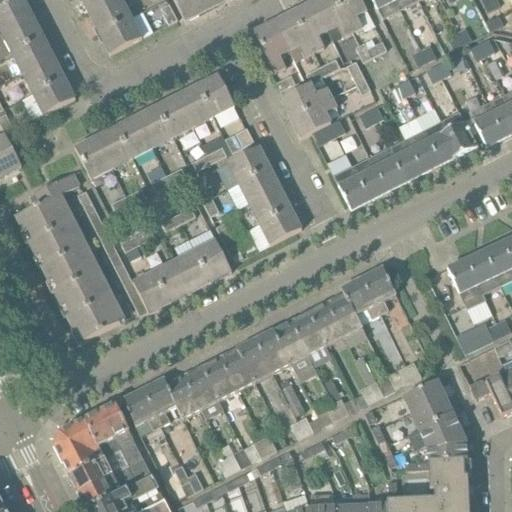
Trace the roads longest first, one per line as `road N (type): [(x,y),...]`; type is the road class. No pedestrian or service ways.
road 1 (residential): [(81,394),(341,262)]
road 2 (residential): [(341,262),(221,22)]
road 3 (residential): [(341,262),(511,173)]
road 4 (residential): [(81,394),(0,241)]
road 5 (residential): [(90,83),(221,22)]
